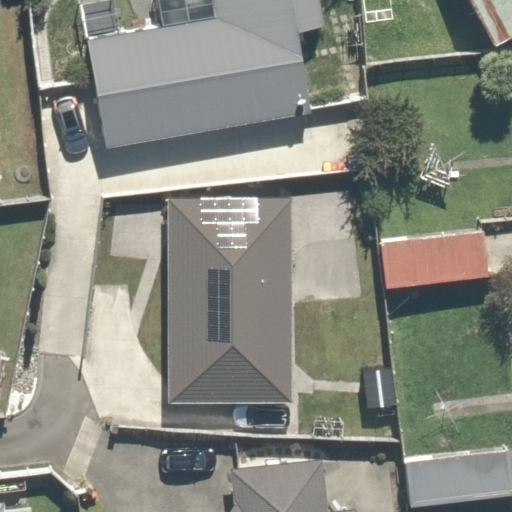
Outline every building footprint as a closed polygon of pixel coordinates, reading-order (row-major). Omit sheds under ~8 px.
[(75,41),(96,148),(300,110),(285,32),(309,27),(303,0),(191,0),(195,18),(75,41)] [(511,0),(428,0),(466,74),(511,50),(511,0)] [(511,119),(501,121),(511,233),(511,119)] [(277,187),(149,188),(150,393),(279,392),(277,187)] [(455,244),(355,255),(361,306),(460,295),(455,244)] [(511,493),(511,376),(488,378),(500,495),(511,493)] [(367,511),(364,464),(319,468),(317,454),(267,459),(266,447),(222,451),(227,511),(367,511)] [(477,511),(477,480),(378,482),(378,511),(477,511)]
